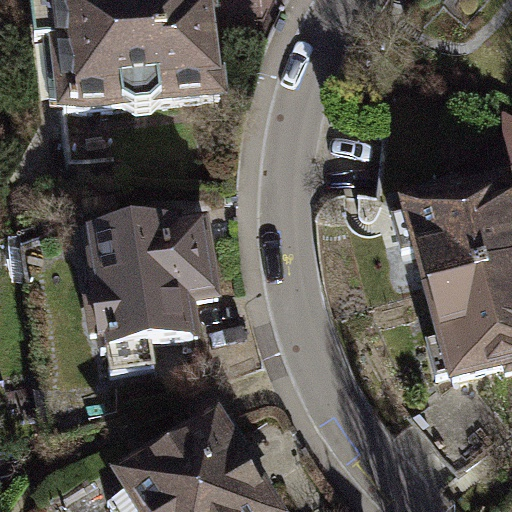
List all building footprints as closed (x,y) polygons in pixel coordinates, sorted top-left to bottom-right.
[(52,0),(66,119),(220,103),(209,0),(52,0)] [(419,252),(429,291),(511,268),(511,196),(506,176),(451,192),(449,198),(407,209),(407,216),(393,220),(403,256),(419,252)] [(84,244),(106,380),(153,373),(149,346),(195,339),(190,305),(216,301),(204,225),(84,244)] [(511,268),(429,291),(442,340),(426,345),(436,381),(450,377),(454,383),(495,372),(501,376),(511,373),(511,268)] [(271,511),(233,452),(246,443),(228,416),(123,484),(128,492),(105,508),(107,511),(271,511)]
